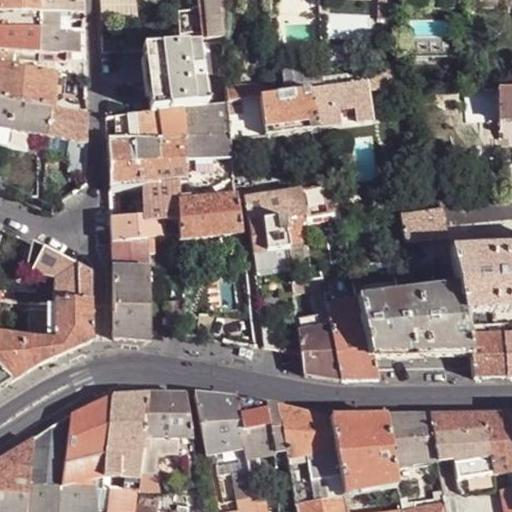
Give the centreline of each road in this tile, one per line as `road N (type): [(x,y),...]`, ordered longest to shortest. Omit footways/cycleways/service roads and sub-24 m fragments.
road 1 (tertiary): [(0,423),(86,376),(125,367),(254,378),(326,402),(511,396)]
road 2 (residential): [(0,208),(72,236),(95,216),(86,0)]
